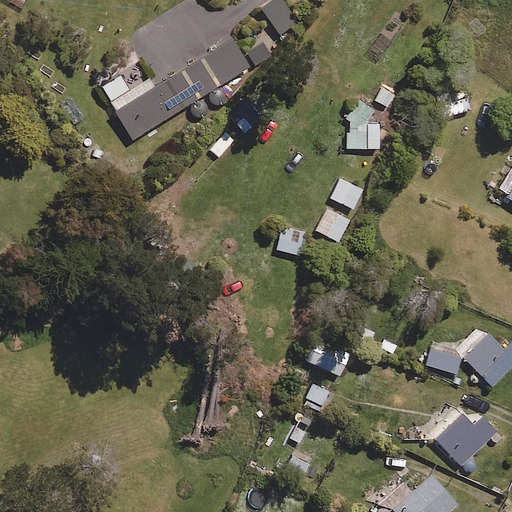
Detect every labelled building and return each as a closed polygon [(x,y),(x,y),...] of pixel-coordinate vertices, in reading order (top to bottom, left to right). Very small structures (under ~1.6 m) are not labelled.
[(295,19),(281,0),(270,0),(259,8),(277,32),(295,19)] [(246,64),(228,36),(149,86),(135,63),(98,86),(130,137),(246,64)] [(467,109),(460,82),(436,89),(443,115),(467,109)] [(245,112),(232,122),(242,135),(255,125),(245,112)] [(366,121),(344,121),(344,147),(366,147),(366,121)] [(511,164),(495,189),(511,200),(511,164)] [(182,186),(170,175),(159,188),(170,198),(182,186)] [(360,188),(338,177),(329,197),(351,207),(360,188)] [(348,218),(325,206),(314,229),(336,240),(348,218)] [(302,230),(280,225),(274,248),(296,254),(302,230)] [(373,329),(355,323),(351,335),(369,342),(373,329)] [(500,349),(477,325),(453,349),(490,385),(511,362),(511,344),(508,341),(500,349)] [(346,352),(318,340),(309,362),(337,373),(346,352)] [(458,357),(429,347),(424,363),(453,373),(458,357)] [(33,372),(18,364),(10,379),(26,386),(33,372)] [(326,389),(309,382),(303,397),(319,404),(326,389)] [(317,415),(304,406),(294,420),(307,429),(317,415)] [(471,424),(460,412),(433,438),(459,464),(494,430),(480,416),(471,424)] [(306,462),(289,454),(281,473),(297,480),(306,462)] [(445,511),(454,504),(429,475),(391,509),(393,511),(445,511)]
